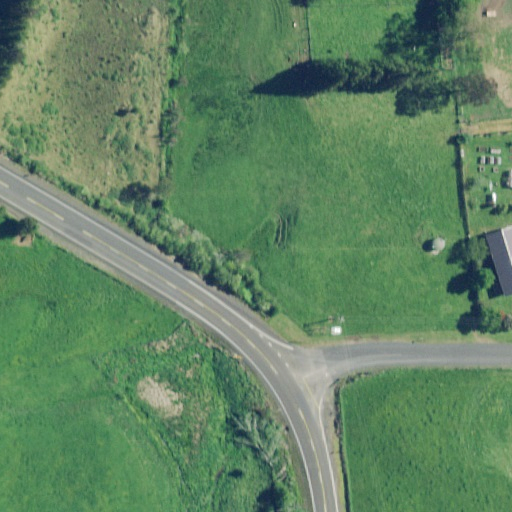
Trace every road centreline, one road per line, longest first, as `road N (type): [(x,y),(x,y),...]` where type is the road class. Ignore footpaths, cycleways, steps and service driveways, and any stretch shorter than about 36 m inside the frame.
road 1 (primary): [(0,182),(228,323),(288,388)]
road 2 (unclassified): [(288,388),(340,361),(400,348),(511,350)]
road 3 (primary): [(288,388),(309,433),(324,511)]
